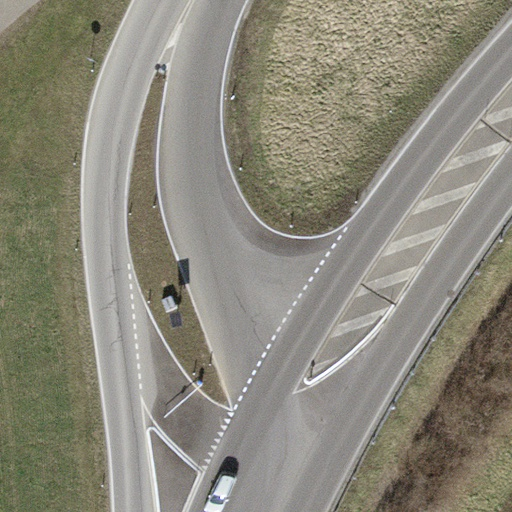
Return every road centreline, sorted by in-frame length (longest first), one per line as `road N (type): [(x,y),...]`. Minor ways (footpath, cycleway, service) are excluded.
road 1 (trunk): [(180,0),(135,64),(116,135),(115,244),(144,511)]
road 2 (trunk): [(333,371),(239,304),(204,228),(193,127),(213,0)]
road 3 (trunk): [(333,371),(408,254),(511,117)]
road 4 (trunk): [(263,511),(333,371)]
